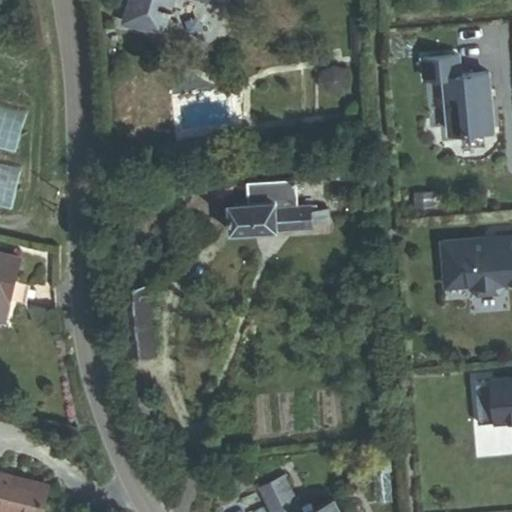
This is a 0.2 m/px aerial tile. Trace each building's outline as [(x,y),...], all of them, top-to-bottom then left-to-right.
[(230,0),(129,0),(125,16),(163,28),(171,0),(222,0),(230,2),(230,0)] [(443,73),(464,71),(460,31),(416,35),(420,76),(443,73)] [(32,54),(0,45),(0,89),(21,95),(32,54)] [(347,86),(351,77),(346,66),(335,62),(325,67),(322,76),(326,87),(338,91),(347,86)] [(497,128),(490,67),(464,71),(443,73),(450,133),(497,128)] [(27,108),(0,101),(0,148),(16,153),(27,108)] [(24,164),(0,158),(0,204),(14,208),(24,164)] [(332,177),(354,175),(353,161),(331,163),(332,177)] [(322,172),(322,164),(311,165),(311,173),(322,172)] [(166,191),(195,190),(194,175),(165,177),(166,191)] [(313,220),(331,219),(330,204),(313,205),(312,200),(299,200),(298,175),(248,178),(249,198),(228,199),(230,230),(267,228),(281,228),(313,226),(313,220)] [(511,237),(441,244),(445,288),(470,286),(471,289),(477,295),(497,294),(503,287),(502,283),(511,282),(511,237)] [(0,318),(5,320),(21,255),(0,249),(0,318)] [(131,357),(157,354),(148,282),(123,285),(131,357)] [(511,380),(492,382),(495,424),(511,422),(511,380)] [(145,421),(158,418),(153,393),(139,396),(145,421)] [(250,486),(239,464),(216,475),(227,497),(250,486)] [(340,511),(334,498),(308,511),(287,469),(257,485),(270,511),(340,511)] [(17,511),(41,511),(49,483),(0,471),(0,511),(7,511),(9,510),(17,511)]
